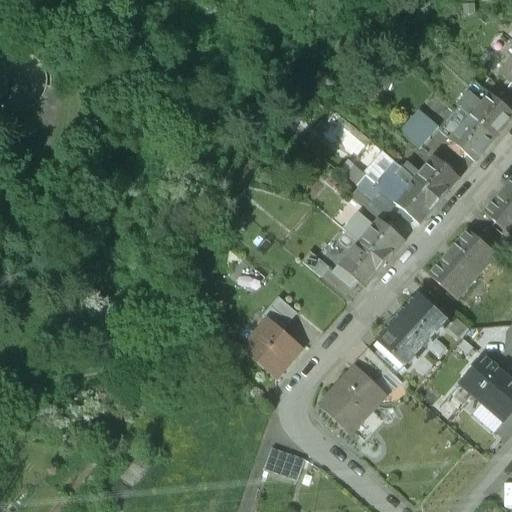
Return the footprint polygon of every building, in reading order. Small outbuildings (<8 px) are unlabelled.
[(55,0),(53,0),(39,14),(46,22),(62,6),(55,0)] [(511,43),(496,61),(509,72),(506,76),(511,81),(511,80),(511,43)] [(41,51),(39,46),(35,49),(35,50),(37,54),(38,58),(38,62),(38,63),(37,70),(43,70),(43,63),(42,56),(41,51)] [(511,106),(476,74),(456,97),(492,128),(511,106)] [(492,128),(456,97),(451,102),(452,103),(461,111),(445,128),(471,152),(492,128)] [(434,115),(415,98),(406,108),(425,126),(434,115)] [(94,102),(83,111),(94,126),(106,116),(94,102)] [(452,103),(436,120),(445,128),(461,111),(452,103)] [(425,126),(406,108),(395,121),(415,138),(425,126)] [(15,128),(1,134),(3,152),(12,156),(23,132),(15,128)] [(397,158),(380,143),(361,164),(379,180),(377,181),(416,215),(436,192),(397,158)] [(455,170),(429,147),(415,164),(402,153),(397,158),(436,192),(455,170)] [(379,180),(361,164),(352,175),(354,177),(370,190),(377,181),(379,180)] [(511,168),(481,203),(509,228),(511,225),(511,168)] [(370,190),(354,177),(346,186),(363,201),(371,191),(370,190)] [(401,232),(375,210),(368,218),(355,207),(343,222),(381,254),(401,232)] [(349,240),(329,264),(344,277),(350,270),(360,279),(381,254),(343,222),(336,229),(349,240)] [(465,222),(426,267),(454,291),(494,246),(465,222)] [(322,259),(305,244),(299,251),(316,266),(322,259)] [(414,288),(374,331),(380,337),(405,360),(445,316),(414,288)] [(274,290),(257,309),(264,315),(266,313),(278,324),(293,306),(274,290)] [(278,324),(266,313),(264,315),(240,344),(271,371),(297,340),(278,324)] [(405,360),(380,337),(372,346),(386,361),(395,371),(405,360)] [(366,340),(347,359),(352,363),(353,362),(370,378),(371,378),(386,361),(372,346),(366,340)] [(511,405),(511,375),(481,349),(457,378),(502,417),(511,405)] [(352,363),(318,399),(347,426),(382,389),(371,378),(370,378),(353,362),(352,363)] [(302,452),(268,440),(260,463),(294,475),(302,452)] [(123,490),(144,461),(129,450),(108,479),(123,490)]
